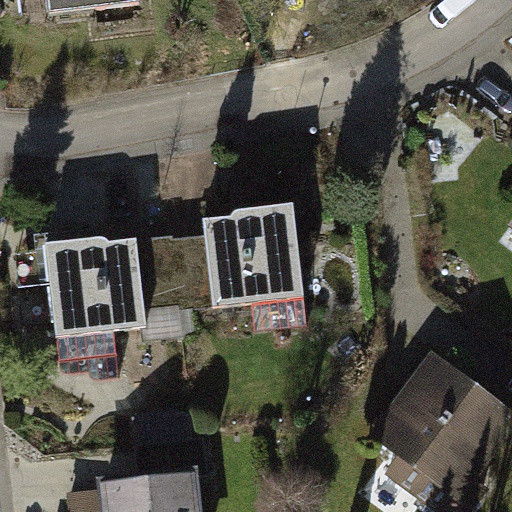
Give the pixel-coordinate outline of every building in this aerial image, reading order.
[(15,0),(20,32),(145,17),(142,0),(15,0)] [(294,221),(189,235),(201,325),(306,311),(294,221)] [(511,224),(503,237),(511,243),(511,224)] [(53,332),(142,322),(133,241),(44,251),(53,332)] [(438,511),(443,511),(510,429),(439,372),(371,458),(438,511)] [(87,497),(87,511),(198,511),(197,487),(209,486),(204,429),(132,435),(137,492),(87,497)]
